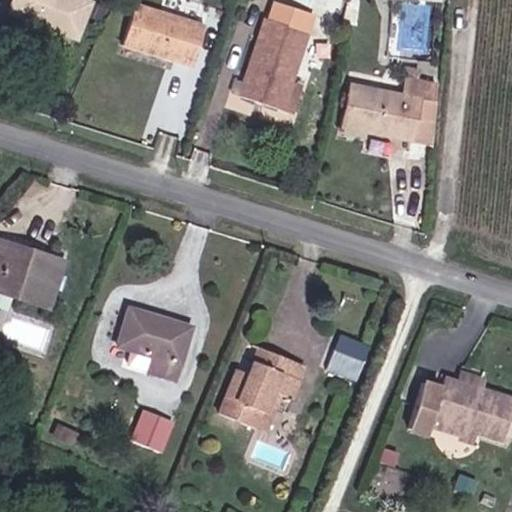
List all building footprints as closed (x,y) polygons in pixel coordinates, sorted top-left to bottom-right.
[(12,0),(7,12),(75,40),(90,3),(82,0),(12,0)] [(120,48),(191,71),(205,25),(134,3),(120,48)] [(271,14),(269,21),(301,31),(304,25),(271,14)] [(301,31),(269,21),(264,19),(243,82),(238,96),(238,98),(281,111),(292,78),(306,33),(301,31)] [(292,78),(281,111),(291,114),(301,81),(292,78)] [(421,102),(424,82),(403,78),(399,93),(348,82),(338,129),(429,147),(433,102),(421,102)] [(231,94),(238,96),(243,82),(236,80),(231,94)] [(421,102),(433,102),(435,84),(424,82),(421,102)] [(18,291),(51,302),(64,263),(0,240),(0,293),(15,299),(18,291)] [(18,291),(15,299),(48,309),(51,302),(18,291)] [(153,358),(149,373),(174,381),(190,329),(127,310),(116,347),(153,358)] [(356,380),(369,348),(339,336),(326,368),(356,380)] [(256,430),(272,392),(279,395),(290,400),(304,365),(258,346),(246,374),(236,370),(217,415),(256,430)] [(429,419),(441,423),(476,434),(507,444),(511,426),(511,400),(442,379),(438,390),(419,384),(405,430),(424,435),(429,419)] [(272,392),(256,430),(264,434),(279,395),(272,392)] [(142,411),(130,443),(160,455),(173,423),(142,411)] [(476,434),(441,423),(439,430),(474,441),(476,434)]
